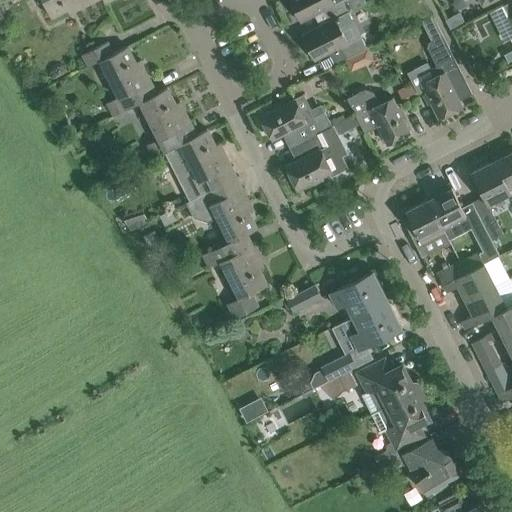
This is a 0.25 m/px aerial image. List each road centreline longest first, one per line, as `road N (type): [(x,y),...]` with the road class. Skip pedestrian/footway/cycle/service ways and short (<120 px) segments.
road 1 (residential): [(388,225),(511,465)]
road 2 (residential): [(231,103),(298,242),(313,254),(388,225)]
road 3 (residential): [(231,103),(285,70),(260,11),(235,2),(205,17),(200,40)]
road 4 (residential): [(388,225),(377,193),(388,170),(495,116),(511,93)]
